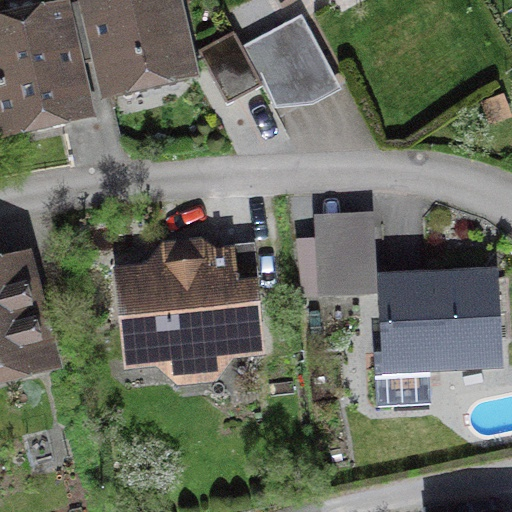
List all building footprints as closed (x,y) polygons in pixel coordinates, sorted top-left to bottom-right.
[(80,0),(98,95),(186,80),(171,0),(80,0)] [(0,137),(80,120),(58,22),(0,34),(0,137)] [(302,25),(245,56),(263,88),(279,117),(336,86),(302,25)] [(236,36),(201,54),(228,106),(263,88),(245,56),(236,36)] [(365,299),(360,229),(311,233),(316,302),(365,299)] [(0,265),(0,384),(49,374),(24,260),(0,265)] [(225,270),(114,279),(122,372),(233,363),(225,270)] [(385,372),(492,366),(487,283),(380,289),(385,372)]
